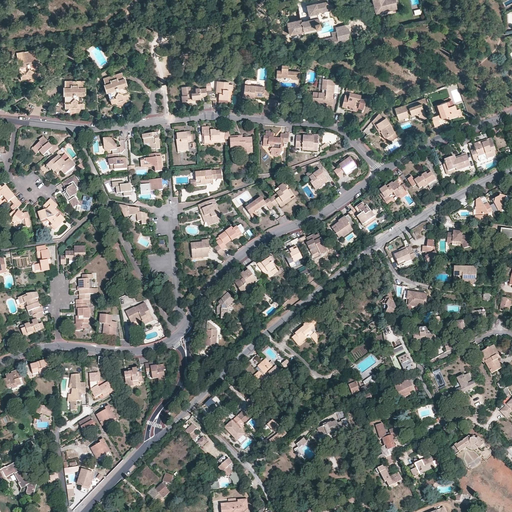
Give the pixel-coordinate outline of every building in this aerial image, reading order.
[(373,0),(376,13),(397,8),(395,0),(373,0)] [(330,16),(327,1),(325,1),(299,7),(301,19),(287,22),(288,25),(290,34),(290,35),(291,35),(304,31),(321,27),(320,22),(319,18),(330,16)] [(429,17),(411,21),(412,26),(430,22),(429,17)] [(331,31),(333,46),(352,41),(349,25),(333,28),(331,29),(331,31)] [(40,57),(39,51),(29,52),(19,54),(20,60),(22,68),(23,75),(24,81),(28,80),(30,82),(34,81),(38,81),(40,78),(44,78),(43,72),(41,64),(40,57)] [(300,79),(301,71),(289,70),(289,65),(283,64),(283,69),(278,69),(277,76),(277,77),(278,77),(282,77),(282,76),(283,76),(288,77),(293,77),(294,77),(294,78),(299,79),(300,79)] [(125,101),(128,99),(131,98),(130,93),(125,76),(123,69),(113,72),(104,75),(106,81),(110,98),(112,103),(114,103),(119,103),(125,101)] [(324,78),(324,83),(323,88),(328,89),(327,92),(320,92),(319,96),(314,96),(314,101),(316,101),(318,101),(318,103),(323,104),(323,102),(326,102),(326,103),(331,104),(333,93),(335,93),(335,92),(339,93),(340,81),(336,81),(336,79),(324,78)] [(246,81),(246,84),(244,96),(254,97),(255,95),(263,96),(263,98),(269,99),(270,89),(265,89),(266,86),(252,85),(252,81),(251,79),(248,79),(246,81)] [(78,109),(82,108),(86,108),(86,103),(86,94),(85,86),(85,80),(75,80),(66,80),(65,86),(65,102),(65,108),(68,107),(71,109),(78,109)] [(219,99),(228,99),(229,90),(233,90),(233,85),(229,84),(229,82),(218,81),(217,91),(221,91),(221,93),(220,93),(220,94),(219,99)] [(364,108),(366,99),(361,98),(362,94),(354,92),(355,91),(358,91),(358,88),(348,84),(346,91),(350,92),(350,95),(345,94),(342,107),(347,108),(348,104),(359,107),(364,108)] [(207,90),(207,88),(200,89),(200,88),(196,88),(197,92),(189,93),(189,90),(191,89),(190,86),(182,87),(184,95),(182,95),(183,102),(189,101),(189,100),(197,99),(197,97),(201,96),(208,95),(207,90)] [(428,106),(425,98),(416,101),(417,105),(409,108),(408,104),(395,109),(399,120),(407,118),(406,116),(409,115),(409,116),(414,115),(418,115),(420,120),(423,119),(426,118),(423,110),(423,108),(428,106)] [(441,115),(432,118),(435,126),(440,125),(438,121),(443,120),(442,120),(442,119),(443,119),(447,118),(449,117),(450,119),(459,116),(457,111),(455,106),(449,108),(446,102),(437,106),(441,115)] [(384,119),(380,112),(373,120),(375,124),(377,123),(382,131),(386,138),(387,137),(389,141),(395,137),(393,134),(395,132),(386,118),(384,119)] [(225,139),(225,133),(225,129),(220,129),(219,132),(217,132),(217,134),(214,134),(214,131),(210,131),(210,127),(202,127),(202,134),(204,134),(204,138),(206,138),(206,144),(220,143),(220,139),(225,139)] [(177,149),(185,149),(185,150),(190,150),(189,141),(192,141),(190,130),(186,130),(186,131),(178,132),(178,137),(179,140),(177,140),(176,140),(177,149)] [(289,143),(289,133),(286,133),(286,134),(282,134),(281,134),(281,135),(280,138),(276,138),(274,138),(274,134),(274,133),(274,132),(273,132),(272,132),(269,132),(269,130),(266,130),(265,131),(264,135),(263,145),(264,146),(268,146),(268,145),(269,145),(270,145),(271,145),(272,146),(272,147),(271,147),(270,148),(270,149),(269,150),(270,151),(271,151),(271,152),(270,153),(274,156),(275,156),(275,155),(276,155),(276,154),(277,154),(278,154),(279,154),(280,154),(281,154),(283,151),(283,149),(283,147),(284,143),(289,143)] [(230,133),(225,133),(225,139),(225,141),(231,141),(232,149),(245,149),(246,153),(246,154),(253,154),(253,153),(254,153),(253,139),(252,139),(252,138),(244,139),(243,137),(240,137),(231,137),(230,133)] [(161,150),(159,137),(156,135),(156,134),(143,135),(143,139),(144,139),(144,143),(146,144),(147,144),(148,144),(149,144),(150,145),(151,146),(151,148),(153,149),(156,149),(157,150),(161,150)] [(314,146),(319,146),(320,136),(314,135),(314,137),(308,137),(306,137),(297,136),(296,147),(303,148),(314,149),(314,146)] [(471,151),(474,160),(480,158),(479,156),(485,153),(487,158),(496,155),(494,150),(496,150),(503,147),(499,136),(492,139),(487,140),(474,145),(476,149),(471,151)] [(49,151),(52,154),(58,149),(53,143),(51,145),(47,141),(43,137),(39,141),(40,142),(34,147),(38,152),(39,151),(44,156),(49,151)] [(103,146),(110,151),(112,151),(113,155),(118,154),(122,154),(125,150),(123,148),(121,147),(120,149),(117,149),(116,143),(113,140),(113,138),(103,139),(103,146)] [(461,169),(476,164),(474,160),(471,151),(466,152),(466,153),(467,156),(457,159),(455,156),(450,158),(444,160),(446,163),(443,164),(447,175),(461,169)] [(69,159),(66,154),(61,158),(65,163),(69,159)] [(113,155),(108,155),(109,164),(109,165),(110,165),(114,165),(114,170),(127,169),(127,164),(126,159),(126,158),(125,158),(118,159),(118,154),(113,155)] [(163,172),(161,154),(148,155),(149,159),(145,159),(145,162),(153,167),(154,168),(155,173),(163,172)] [(58,169),(60,172),(61,171),(65,175),(75,166),(69,159),(65,163),(61,158),(58,156),(48,166),(51,170),(53,169),(55,172),(58,169)] [(351,170),(357,166),(350,157),(340,165),(346,175),(347,176),(349,175),(353,172),(352,172),(351,170)] [(153,167),(145,162),(145,159),(142,159),(140,159),(141,168),(153,167)] [(346,175),(341,167),(335,171),(340,179),(346,175)] [(222,179),(221,170),(215,171),(196,172),(197,186),(207,185),(207,183),(207,180),(213,180),(222,179)] [(316,173),(313,170),(306,174),(309,178),(310,177),(316,173)] [(313,181),(312,182),(318,191),(326,185),(326,184),(325,184),(329,181),(321,170),(316,173),(310,177),(313,181)] [(430,185),(435,181),(432,177),(435,175),(431,171),(423,177),(424,178),(423,179),(421,180),(420,179),(416,182),(413,178),(409,181),(415,188),(418,186),(421,190),(424,188),(426,189),(430,186),(430,185)] [(81,185),(75,175),(66,180),(69,185),(65,187),(63,188),(64,190),(65,191),(62,193),(67,201),(68,200),(69,201),(72,207),(77,204),(76,210),(80,211),(82,200),(77,199),(75,199),(72,195),(75,188),(77,187),(81,185)] [(402,186),(405,184),(399,176),(395,180),(397,181),(394,184),(387,188),(386,187),(385,186),(383,188),(380,190),(382,193),(384,197),(383,198),(386,203),(391,199),(389,196),(393,193),(395,196),(397,198),(402,194),(400,191),(402,190),(400,187),(402,186)] [(168,188),(167,179),(160,180),(140,182),(141,196),(151,195),(150,192),(163,191),(163,189),(166,189),(168,188)] [(123,182),(112,183),(113,188),(116,188),(116,195),(124,194),(124,198),(131,197),(130,186),(129,185),(124,186),(123,182)] [(274,196),(270,200),(271,201),(275,207),(279,203),(280,205),(286,201),(285,199),(290,196),(291,197),(295,194),(286,182),(275,191),(278,194),(280,197),(277,200),(274,196)] [(19,201),(15,197),(11,191),(5,185),(2,188),(1,186),(0,186),(0,201),(2,200),(1,198),(4,196),(7,200),(9,202),(11,200),(14,204),(19,201)] [(297,197),(295,194),(291,197),(290,196),(285,199),(286,201),(280,205),(281,206),(282,208),(297,197)] [(490,206),(493,212),(494,213),(499,211),(501,212),(503,206),(505,207),(506,207),(511,204),(511,200),(511,198),(503,195),(499,198),(496,199),(497,200),(496,203),(495,204),(490,206)] [(55,209),(58,206),(50,199),(44,206),(45,208),(46,209),(45,210),(38,212),(40,221),(48,219),(52,223),(52,225),(56,227),(64,219),(64,218),(55,209)] [(218,218),(213,205),(217,203),(216,200),(216,199),(199,205),(202,214),(205,213),(208,222),(209,226),(220,222),(218,218)] [(275,207),(271,201),(267,204),(265,202),(264,200),(262,201),(260,199),(248,208),(250,211),(248,212),(255,220),(260,217),(257,212),(262,209),(265,207),(269,207),(271,210),(275,207)] [(14,204),(11,207),(14,210),(9,215),(12,219),(11,220),(18,226),(20,224),(24,227),(30,226),(28,213),(24,213),(23,214),(21,212),(19,210),(19,209),(18,207),(22,204),(19,200),(19,201),(14,204)] [(222,216),(217,203),(213,205),(218,218),(222,216)] [(360,216),(366,224),(375,217),(366,205),(365,205),(363,203),(356,208),(359,213),(361,212),(363,214),(360,215),(360,216)] [(481,220),(481,222),(489,222),(489,214),(493,212),(490,206),(489,203),(487,204),(488,208),(486,209),(484,206),(483,204),(477,207),(477,216),(475,216),(475,220),(481,220)] [(140,213),(140,209),(121,206),(120,209),(124,217),(128,216),(137,215),(137,222),(141,222),(142,225),(149,224),(149,220),(149,217),(148,217),(147,214),(140,213)] [(353,210),(349,213),(353,219),(357,216),(353,210)] [(337,228),(333,231),(339,239),(342,236),(343,238),(353,230),(348,223),(347,223),(347,222),(348,221),(345,217),(344,217),(341,220),(342,221),(335,226),(337,228)] [(331,227),(333,231),(337,228),(335,226),(342,221),(341,220),(335,224),(331,227)] [(219,245),(223,250),(227,246),(226,244),(231,240),(232,240),(231,239),(233,237),(235,240),(239,237),(238,235),(238,234),(241,232),(237,227),(234,230),(232,228),(232,227),(231,228),(220,236),(221,239),(217,242),(219,245)] [(460,243),(461,245),(461,248),(470,247),(468,237),(461,236),(461,233),(459,233),(459,229),(455,229),(455,231),(453,230),(452,232),(452,234),(446,233),(446,241),(460,243)] [(511,230),(501,229),(501,233),(501,238),(511,238),(511,230)] [(309,234),(306,236),(310,243),(314,241),(312,239),(316,237),(313,232),(309,234)] [(303,238),(299,240),(303,247),(307,245),(313,255),(319,252),(320,254),(327,250),(319,235),(316,237),(312,239),(314,241),(310,243),(306,236),(303,238)] [(437,246),(436,246),(436,240),(435,240),(435,237),(429,237),(429,243),(428,246),(424,245),(423,251),(427,251),(427,253),(426,253),(427,256),(426,256),(430,265),(439,262),(437,246)] [(303,258),(299,250),(303,247),(299,240),(298,239),(291,243),(286,245),(289,251),(290,253),(286,256),(292,268),(297,266),(295,262),(303,258)] [(209,255),(209,252),(207,252),(207,248),(210,248),(209,241),(205,241),(205,243),(203,243),(192,244),(193,256),(203,255),(203,258),(209,257),(209,255)] [(47,250),(47,245),(37,246),(38,252),(41,251),(41,260),(39,260),(39,263),(34,263),(34,269),(39,269),(48,268),(48,262),(47,260),(50,260),(49,250),(47,250)] [(220,256),(225,253),(223,250),(219,245),(215,248),(220,256)] [(79,258),(86,258),(86,246),(75,246),(75,251),(66,251),(66,256),(61,256),(61,265),(66,264),(66,259),(68,259),(69,259),(70,259),(76,258),(76,257),(79,257),(79,258)] [(399,265),(416,258),(411,248),(409,250),(408,248),(406,249),(406,248),(404,249),(402,250),(402,251),(399,252),(400,253),(395,255),(399,265)] [(251,265),(259,275),(263,272),(266,275),(271,271),(274,275),(279,271),(273,263),(275,262),(271,257),(265,262),(263,263),(261,262),(258,264),(256,261),(251,265)] [(259,275),(251,265),(247,268),(249,271),(255,278),(259,275)] [(470,280),(477,280),(477,268),(455,267),(454,283),(470,284),(470,280)] [(248,291),(251,288),(250,287),(258,281),(255,278),(249,271),(245,274),(244,273),(241,275),(243,277),(241,279),(239,277),(235,281),(240,288),(239,288),(243,293),(247,290),(248,291)] [(88,299),(90,299),(90,294),(92,294),(98,294),(98,288),(92,289),(92,279),(94,279),(93,274),(83,275),(83,279),(79,279),(79,289),(79,294),(79,299),(88,299)] [(253,291),(251,288),(248,291),(247,290),(243,293),(246,297),(253,291)] [(227,308),(235,301),(225,290),(218,296),(222,300),(220,302),(219,303),(223,307),(222,308),(218,308),(218,314),(223,314),(223,318),(229,318),(229,310),(227,310),(227,308)] [(409,301),(409,307),(417,308),(417,306),(422,307),(423,301),(425,301),(426,295),(414,293),(408,292),(408,296),(407,301),(409,301)] [(41,314),(43,314),(42,309),(40,309),(38,303),(36,303),(36,301),(38,300),(39,300),(37,293),(27,294),(27,296),(24,297),(23,296),(20,297),(21,298),(23,304),(27,303),(28,307),(29,312),(33,311),(34,316),(41,314)] [(483,305),(491,305),(492,293),(484,293),(483,305)] [(23,309),(28,307),(27,303),(23,304),(21,298),(18,299),(20,307),(22,307),(23,309)] [(396,310),(392,300),(388,298),(386,299),(380,303),(383,305),(383,306),(387,309),(388,310),(386,314),(392,318),(396,310)] [(511,303),(511,301),(511,299),(502,298),(500,310),(506,311),(510,312),(511,303)] [(83,327),(83,323),(89,323),(89,318),(90,318),(90,308),(88,308),(88,304),(88,299),(79,299),(76,300),(77,304),(77,309),(78,309),(78,312),(78,315),(76,315),(77,323),(74,323),(75,330),(83,330),(83,327)] [(148,318),(152,316),(145,303),(135,308),(135,309),(126,313),(131,323),(139,320),(141,319),(142,321),(144,325),(150,322),(148,318)] [(486,318),(485,310),(473,311),(474,322),(476,322),(476,326),(484,325),(483,319),(486,318)] [(43,320),(41,314),(34,316),(33,316),(34,321),(32,322),(32,325),(30,325),(29,324),(19,326),(22,336),(42,331),(41,325),(38,326),(37,323),(36,321),(43,320)] [(103,332),(116,333),(116,322),(112,322),(112,316),(100,315),(100,323),(104,323),(104,327),(103,332)] [(313,319),(310,321),(313,325),(309,329),(311,331),(318,324),(313,319)] [(301,331),(299,329),(295,333),(295,334),(292,337),(299,344),(307,337),(306,337),(309,334),(314,340),(317,338),(317,335),(315,333),(314,334),(311,331),(309,329),(313,325),(310,321),(309,320),(303,325),(304,326),(305,328),(301,331)] [(467,335),(464,321),(457,322),(459,336),(463,336),(467,335)] [(434,333),(428,334),(427,327),(420,327),(420,332),(413,333),(414,340),(420,339),(420,341),(426,341),(427,344),(432,344),(436,343),(434,333)] [(216,348),(218,331),(212,330),(212,331),(203,330),(202,337),(202,346),(210,347),(210,349),(206,352),(211,357),(218,351),(215,348),(216,348)] [(446,344),(447,353),(456,348),(455,346),(454,343),(446,344)] [(496,349),(494,345),(490,346),(495,355),(497,355),(499,353),(496,349)] [(495,355),(490,346),(479,353),(484,362),(485,361),(492,373),(502,367),(498,359),(499,358),(497,355),(495,355)] [(413,364),(409,356),(405,348),(396,353),(400,361),(406,373),(415,368),(413,364)] [(275,378),(282,373),(278,369),(271,361),(269,363),(266,359),(264,361),(259,366),(263,370),(260,373),(260,372),(252,378),(259,385),(266,379),(265,378),(270,373),(275,378)] [(37,363),(26,366),(29,376),(34,375),(34,374),(33,371),(40,369),(41,372),(41,373),(48,371),(48,369),(47,366),(49,366),(47,360),(41,361),(38,362),(37,363)] [(287,368),(291,364),(287,360),(281,364),(286,369),(287,368)] [(153,363),(145,364),(147,372),(152,372),(153,379),(158,378),(158,379),(165,379),(164,371),(166,370),(165,365),(159,365),(154,366),(153,363)] [(139,380),(139,382),(143,382),(141,372),(137,372),(136,368),(133,369),(133,372),(128,372),(124,373),(126,384),(134,383),(133,381),(139,380)] [(21,383),(20,379),(22,378),(20,373),(19,374),(17,370),(12,373),(12,374),(11,374),(10,375),(10,374),(6,375),(7,380),(4,382),(6,387),(11,386),(12,387),(18,385),(17,384),(21,383)] [(99,380),(98,372),(88,372),(89,381),(97,381),(99,380)] [(477,386),(471,375),(471,376),(469,372),(464,375),(464,374),(457,377),(459,382),(461,386),(456,389),(459,394),(464,392),(470,389),(477,386)] [(86,394),(85,382),(80,383),(80,374),(71,375),(69,388),(72,389),(71,395),(69,394),(67,402),(70,401),(71,410),(77,410),(76,401),(82,401),(81,394),(86,394)] [(363,382),(363,383),(365,382),(366,385),(371,382),(373,388),(372,388),(373,391),(381,388),(374,374),(363,382)] [(361,395),(355,379),(353,377),(347,379),(354,397),(361,395)] [(399,397),(411,392),(415,390),(412,385),(409,379),(394,387),(399,397)] [(97,384),(97,381),(89,381),(90,389),(97,384)] [(114,390),(108,381),(98,386),(97,384),(90,389),(95,398),(101,394),(103,397),(114,390)] [(360,384),(363,392),(372,388),(373,388),(371,382),(366,385),(365,382),(363,383),(360,384)] [(452,399),(448,390),(442,393),(443,394),(446,401),(452,399)] [(511,411),(511,399),(510,401),(507,397),(501,402),(505,406),(499,411),(504,416),(509,411),(511,411)] [(41,413),(54,417),(55,414),(56,410),(57,410),(39,404),(36,412),(41,414),(41,413)] [(116,419),(109,405),(105,408),(106,410),(97,415),(103,426),(116,419)] [(240,414),(238,416),(244,423),(248,419),(247,418),(248,416),(243,411),(240,414)] [(96,426),(91,416),(86,418),(80,421),(79,422),(82,427),(85,432),(96,426)] [(244,423),(238,416),(226,428),(230,433),(238,440),(245,434),(239,428),(244,423)] [(346,432),(351,429),(348,425),(351,422),(347,416),(340,421),(339,420),(334,423),(335,425),(331,427),(330,425),(329,424),(326,426),(326,428),(321,432),(322,432),(326,439),(331,436),(333,438),(335,437),(338,436),(338,435),(336,432),(339,431),(340,433),(344,430),(346,432)] [(278,434),(269,440),(272,445),(287,433),(281,427),(273,418),(269,422),(267,423),(278,434)] [(379,448),(381,452),(384,454),(385,454),(386,457),(387,457),(392,455),(389,449),(395,447),(394,443),(392,438),(399,436),(396,428),(390,430),(391,433),(386,434),(382,423),(376,425),(380,439),(383,438),(385,445),(379,448)] [(186,431),(194,440),(198,436),(196,433),(194,435),(192,433),(197,429),(193,425),(190,428),(186,431)] [(487,445),(478,436),(477,438),(475,437),(474,437),(473,437),(472,437),(471,438),(469,435),(458,444),(457,443),(449,449),(454,456),(467,447),(470,445),(472,446),(473,446),(475,446),(477,445),(482,450),(487,445)] [(206,440),(202,436),(196,442),(200,446),(206,440)] [(111,452),(103,439),(100,441),(101,443),(91,448),(97,459),(111,452)] [(295,449),(299,457),(301,455),(304,459),(308,456),(302,449),(300,448),(302,446),(299,442),(297,444),(298,447),(295,449)] [(384,454),(381,452),(373,458),(375,462),(386,457),(385,454),(384,454)] [(395,461),(392,455),(387,457),(389,464),(395,461)] [(227,459),(224,456),(222,457),(219,460),(222,464),(219,467),(228,476),(231,473),(233,475),(235,473),(229,466),(232,463),(229,458),(227,459)] [(334,469),(338,467),(334,456),(329,458),(334,469)] [(436,466),(431,457),(422,461),(416,463),(409,467),(414,477),(436,466)] [(33,482),(25,467),(22,468),(18,461),(6,467),(6,466),(1,469),(1,470),(0,469),(0,478),(4,476),(5,477),(14,473),(19,482),(18,483),(21,488),(27,485),(28,486),(26,493),(34,495),(37,484),(33,482)] [(388,473),(384,464),(380,466),(378,467),(376,469),(378,473),(380,472),(388,487),(403,479),(399,472),(390,477),(388,473)] [(87,488),(86,490),(88,490),(90,483),(93,474),(81,471),(76,485),(80,487),(87,488)] [(164,496),(170,490),(167,487),(170,484),(171,484),(175,478),(169,473),(164,480),(161,484),(159,486),(156,488),(154,486),(147,492),(156,502),(163,495),(164,496)] [(221,511),(248,511),(247,499),(238,500),(238,502),(230,503),(229,501),(222,502),(222,504),(221,504),(221,511)]
